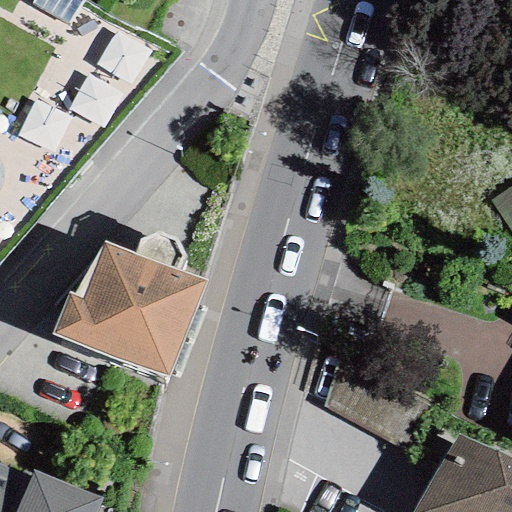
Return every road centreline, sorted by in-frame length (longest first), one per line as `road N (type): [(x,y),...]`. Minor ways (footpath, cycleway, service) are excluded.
road 1 (primary): [(356,0),(228,432),(216,511)]
road 2 (residential): [(0,335),(240,66),(256,0)]
